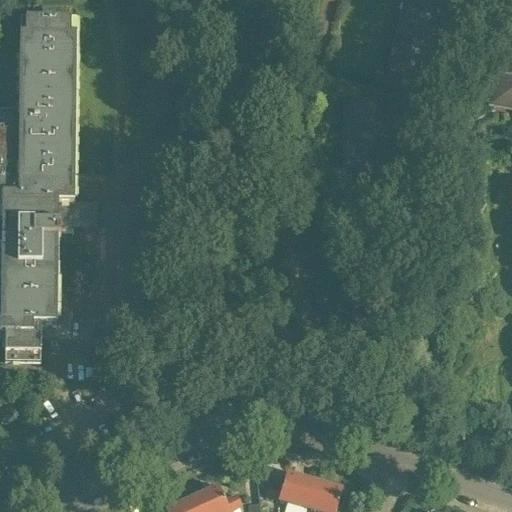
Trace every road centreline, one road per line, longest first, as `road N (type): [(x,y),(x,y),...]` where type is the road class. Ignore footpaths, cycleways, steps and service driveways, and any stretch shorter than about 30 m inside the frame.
road 1 (residential): [(37,511),(194,439),(242,429),(301,431),(394,462)]
road 2 (residential): [(394,462),(511,501)]
